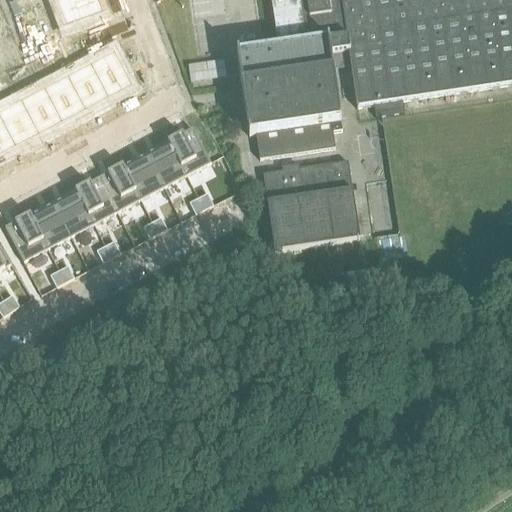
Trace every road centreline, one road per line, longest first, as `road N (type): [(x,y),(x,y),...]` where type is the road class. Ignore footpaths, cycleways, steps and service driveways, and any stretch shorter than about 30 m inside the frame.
road 1 (residential): [(0,199),(170,110),(176,95),(142,0)]
road 2 (track): [(297,511),(511,371)]
road 3 (residential): [(0,359),(214,230)]
